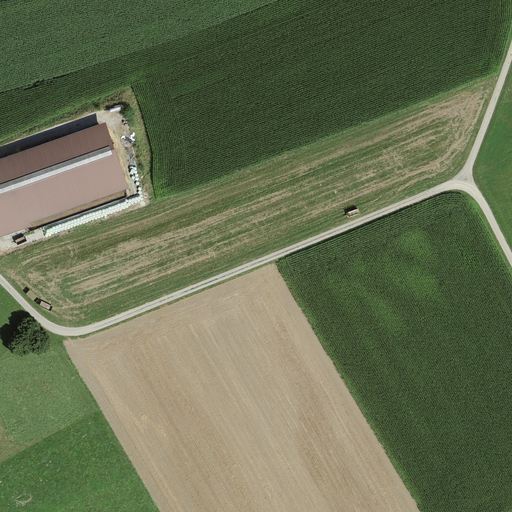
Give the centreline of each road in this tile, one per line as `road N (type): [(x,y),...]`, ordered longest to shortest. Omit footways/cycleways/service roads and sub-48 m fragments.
road 1 (track): [(511,255),(473,189),(450,181),(93,326),(55,328),(0,278)]
road 2 (track): [(511,44),(461,182)]
